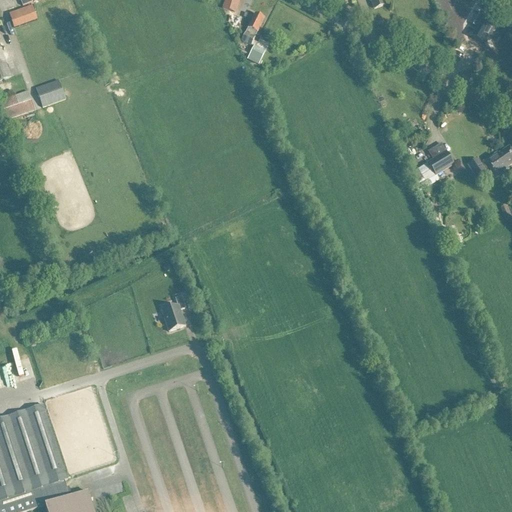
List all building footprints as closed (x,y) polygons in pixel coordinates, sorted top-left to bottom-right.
[(225,0),(222,9),(234,12),(238,0),(225,0)] [(369,0),(370,2),(371,2),(374,10),(385,6),(382,0),(369,0)] [(34,12),(22,16),(19,5),(7,9),(14,29),(37,21),(34,12)] [(477,30),(472,39),(482,44),(482,45),(487,47),(491,40),(495,34),(496,35),(495,35),(496,36),(501,26),(497,24),(498,21),(490,7),(485,17),(481,15),(474,27),(473,27),(477,30)] [(232,23),(231,28),(238,29),(240,17),(233,16),(232,23)] [(261,26),(264,20),(256,16),(252,22),(248,30),(246,35),(246,34),(242,43),(251,47),(255,39),(257,34),(261,27),(261,26)] [(0,82),(12,78),(0,46),(0,82)] [(254,48),(250,57),(248,61),(259,66),(265,53),(254,48)] [(42,110),(66,101),(59,83),(36,91),(42,110)] [(35,112),(28,93),(0,103),(0,106),(5,122),(35,112)] [(508,169),(511,165),(511,151),(510,148),(499,155),(498,154),(483,164),(481,166),(478,160),(467,167),(477,182),(487,175),(485,171),(487,170),(494,180),(509,170),(508,169)] [(447,154),(411,175),(419,188),(454,167),(447,154)] [(511,221),(505,207),(501,209),(506,223),(511,221)] [(178,307),(162,313),(169,334),(185,328),(180,312),(186,310),(182,298),(175,300),(178,307)] [(93,511),(88,493),(72,498),(69,489),(67,490),(64,482),(68,481),(43,407),(0,420),(0,511),(93,511)]
